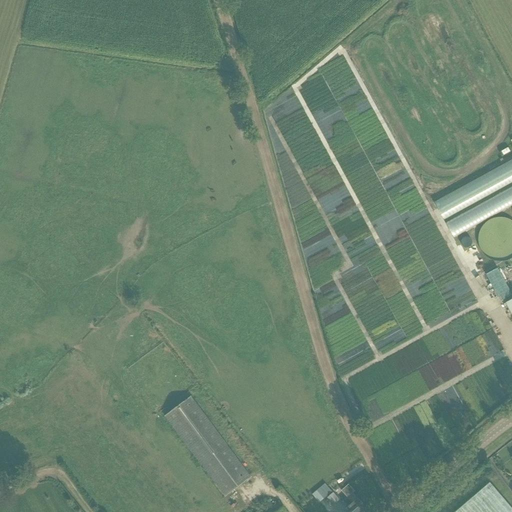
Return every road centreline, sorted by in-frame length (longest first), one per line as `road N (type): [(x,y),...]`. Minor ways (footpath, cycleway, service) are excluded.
road 1 (track): [(396,511),(330,383),(220,0)]
road 2 (tertiary): [(400,511),(511,418)]
